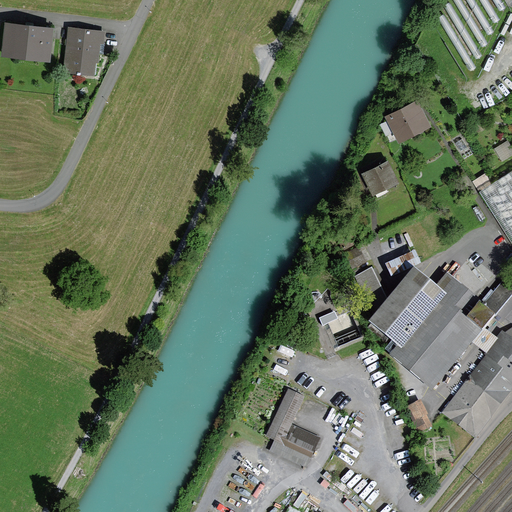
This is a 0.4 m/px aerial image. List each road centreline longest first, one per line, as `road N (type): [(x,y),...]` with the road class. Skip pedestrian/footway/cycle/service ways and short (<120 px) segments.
road 1 (track): [(44,511),(116,386),(301,0)]
road 2 (residential): [(0,205),(39,202),(62,180),(149,0)]
